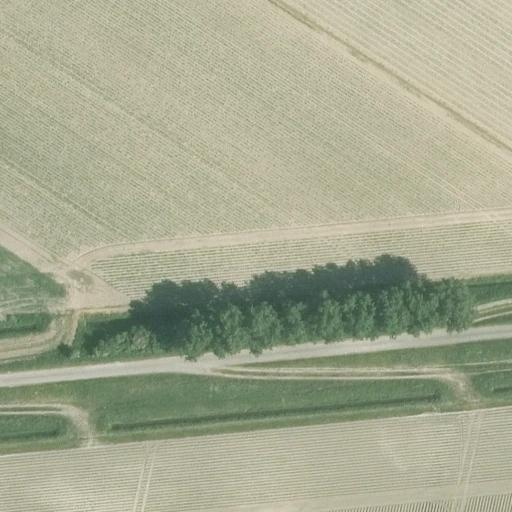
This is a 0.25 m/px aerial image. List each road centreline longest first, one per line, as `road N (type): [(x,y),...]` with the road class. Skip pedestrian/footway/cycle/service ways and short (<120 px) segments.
road 1 (unclassified): [(0,381),(511,331)]
road 2 (track): [(170,364),(265,379),(453,374),(462,388),(461,424)]
